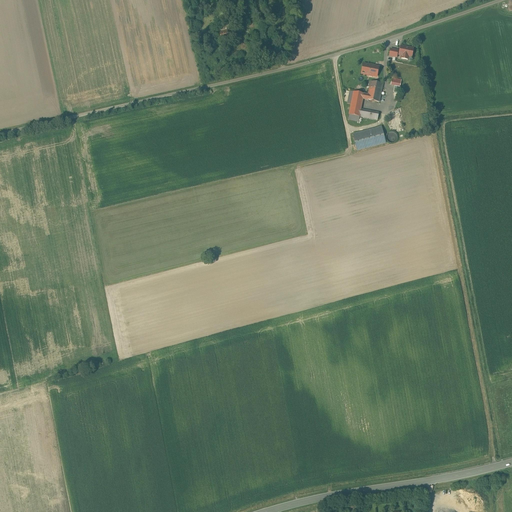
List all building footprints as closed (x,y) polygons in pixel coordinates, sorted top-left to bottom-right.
[(414,49),(400,46),(399,51),(398,55),(401,56),(401,60),(409,61),(409,58),(412,59),(414,49)] [(399,51),(390,49),(389,58),(397,60),(399,51)] [(363,64),(361,74),(377,77),(379,67),(363,64)] [(400,93),(402,79),(393,77),(391,85),(395,85),(394,92),(400,93)] [(379,102),(383,84),(370,82),(368,95),(364,94),(363,99),(379,102)] [(349,115),(359,117),(363,99),(364,94),(353,92),(349,115)] [(354,131),(359,151),(388,144),(382,123),(354,131)] [(396,139),(396,132),(387,133),(387,140),(396,139)]
